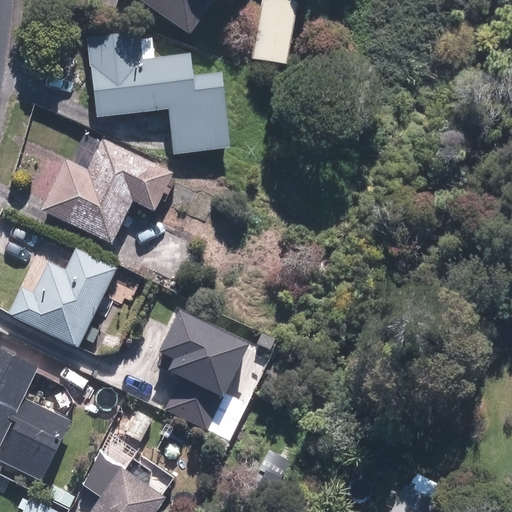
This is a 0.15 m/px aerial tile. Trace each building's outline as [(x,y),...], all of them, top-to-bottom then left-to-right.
[(141,0),(193,35),(216,0),(224,0),(225,1),(225,0),(141,0)] [(289,65),(300,2),(289,0),(263,0),(254,59),(289,65)] [(88,38),(98,117),(170,108),(176,154),(233,147),(225,73),(196,76),(194,54),(145,59),(141,32),(88,38)] [(88,98),(43,78),(32,103),(78,123),(88,98)] [(114,244),(134,201),(158,212),(176,173),(105,140),(90,172),(67,162),(44,211),(114,244)] [(206,247),(159,225),(139,264),(186,287),(206,247)] [(79,248),(68,270),(51,261),(36,292),(24,286),(10,314),(79,348),(119,268),(79,248)] [(177,359),(171,370),(183,376),(167,410),(210,431),(252,344),(184,311),(163,353),(177,359)] [(0,346),(0,458),(45,480),(74,421),(27,398),(42,367),(0,346)] [(158,415),(140,406),(125,434),(143,443),(158,415)] [(289,466),(251,466),(251,495),(289,495),(289,466)] [(157,511),(168,497),(123,467),(92,511),(157,511)] [(440,511),(445,503),(406,484),(392,511),(440,511)] [(59,511),(32,499),(25,511),(59,511)]
